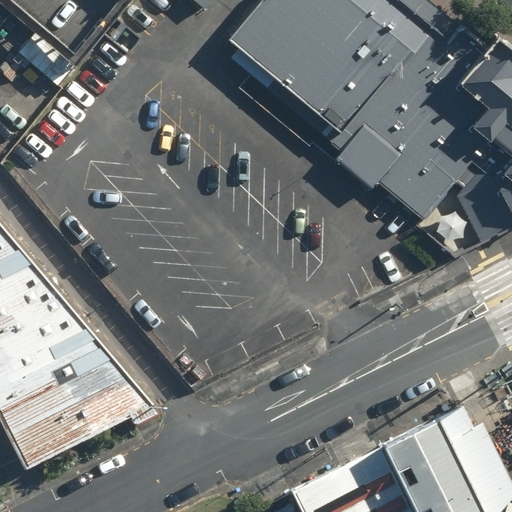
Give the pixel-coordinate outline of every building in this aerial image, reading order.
[(8,0),(74,54),(119,0),(8,0)] [(193,0),(204,9),(211,0),(193,0)] [(481,243),(511,229),(511,48),(499,38),(487,54),(423,0),(259,0),(230,40),(239,48),(232,57),(342,155),(336,160),(371,191),(378,181),(424,220),(457,181),(465,188),(458,196),(481,243)] [(0,419),(23,467),(128,415),(132,423),(155,412),(151,404),(0,223),(0,419)] [(473,428),(465,408),(294,491),(303,511),(503,511),(511,501),(511,478),(486,422),(473,428)]
